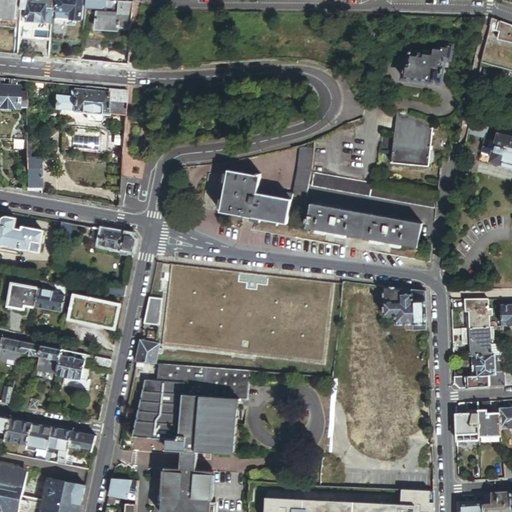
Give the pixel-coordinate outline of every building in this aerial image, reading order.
[(17,0),(0,0),(0,16),(16,18),(17,0)] [(82,20),(83,0),(57,0),(56,12),(71,13),(71,20),(82,20)] [(103,7),(132,9),(132,4),(87,1),(86,7),(99,8),(99,12),(103,13),(103,7)] [(28,10),(27,21),(27,22),(46,24),(47,7),(48,4),(45,3),(28,2),(28,10)] [(131,28),(133,10),(132,9),(103,7),(103,13),(99,12),(98,12),(97,29),(119,30),(119,27),(131,28)] [(56,12),(56,19),(71,20),(71,13),(56,12)] [(511,25),(493,19),(490,30),(497,33),(496,37),(511,42),(511,25)] [(421,49),(421,47),(421,45),(411,43),(410,51),(403,50),(402,59),(409,60),(408,64),(405,64),(403,78),(442,84),(445,59),(450,60),(452,47),(440,45),(440,49),(433,48),(433,50),(433,53),(420,52),(421,49)] [(93,119),(95,121),(99,122),(101,120),(102,115),(106,116),(106,115),(109,89),(74,85),(73,90),(71,90),(70,90),(69,97),(55,96),(54,109),(72,111),(71,112),(80,113),(87,114),(93,115),(93,119)] [(0,107),(25,108),(25,93),(16,92),(16,87),(3,86),(0,86),(0,107)] [(109,89),(106,115),(125,116),(127,90),(109,89)] [(407,116),(397,114),(392,164),(429,167),(432,124),(424,121),(407,116)] [(397,114),(407,116),(424,121),(432,124),(432,123),(425,120),(408,115),(397,114)] [(487,134),(483,147),(491,150),(489,157),(494,158),(499,137),(487,134)] [(511,138),(500,136),(499,137),(494,158),(493,160),(501,162),(501,163),(511,165),(511,138)] [(491,150),(483,147),(481,155),(489,157),(491,150)] [(297,170),(293,195),(307,197),(311,172),(314,148),(303,148),(299,149),(297,170)] [(29,159),(25,159),(26,185),(40,188),(41,169),(40,169),(36,169),(36,159),(29,159)] [(287,225),(293,195),(259,189),(262,175),(258,175),(258,177),(229,171),(221,213),(287,225)] [(438,194),(314,173),(311,187),(436,208),(438,194)] [(26,185),(26,191),(40,194),(40,188),(26,185)] [(423,225),(312,205),(309,220),(307,220),(306,223),(309,224),(308,229),(317,230),(347,236),(372,240),(402,246),(419,249),(423,225)] [(15,229),(16,221),(6,219),(4,219),(2,221),(1,225),(0,224),(0,252),(21,256),(23,249),(42,252),(43,243),(45,243),(46,235),(44,235),(45,232),(25,229),(24,231),(15,229)] [(105,231),(94,229),(93,239),(103,241),(105,231)] [(346,239),(347,236),(317,230),(316,234),(346,239)] [(134,236),(105,231),(103,241),(102,247),(123,252),(124,251),(135,254),(138,241),(134,236)] [(401,249),(402,246),(372,240),(371,244),(401,249)] [(173,266),(164,346),(325,364),(334,284),(173,266)] [(57,285),(49,283),(48,287),(49,290),(43,289),(41,289),(37,308),(64,313),(67,297),(61,296),(62,294),(56,292),(57,285)] [(37,308),(41,289),(14,284),(10,306),(26,309),(27,306),(37,308)] [(127,288),(114,285),(113,295),(125,297),(127,288)] [(425,292),(384,287),(384,298),(385,303),(385,315),(396,316),(396,324),(413,324),(413,325),(415,325),(426,325),(427,325),(425,292)] [(74,296),(73,305),(118,313),(120,305),(74,296)] [(382,334),(374,304),(372,300),(372,299),(350,297),(382,384),(379,385),(379,383),(371,384),(369,440),(390,435),(387,423),(396,421),(397,425),(405,417),(384,340),(382,334)] [(150,299),(145,325),(154,327),(160,301),(150,299)] [(489,308),(489,299),(465,300),(466,312),(470,312),(471,328),(490,326),(489,314),(493,313),(492,307),(489,308)] [(118,313),(73,305),(69,319),(115,329),(118,313)] [(503,326),(511,325),(511,305),(502,306),(503,326)] [(385,324),(396,324),(396,316),(385,315),(385,324)] [(491,342),(490,326),(471,328),(472,343),(472,356),(477,356),(492,355),(491,342)] [(472,343),(471,328),(467,328),(463,328),(464,335),(464,344),(469,343),(472,343)] [(21,353),(23,343),(4,339),(3,344),(2,349),(5,350),(8,351),(13,352),(21,353)] [(501,354),(504,354),(503,341),(495,342),(491,342),(492,355),(494,355),(501,354)] [(141,342),(137,364),(138,364),(144,364),(154,365),(155,354),(160,355),(160,352),(161,345),(141,342)] [(41,357),(43,347),(23,343),(21,353),(41,357)] [(62,356),(63,351),(43,347),(41,357),(61,361),(62,356)] [(63,352),(62,356),(71,358),(72,357),(73,357),(73,355),(79,356),(78,360),(81,360),(82,356),(63,352)] [(492,355),(477,356),(478,375),(489,375),(495,374),(495,367),(495,363),(494,358),(494,355),(492,355)] [(62,356),(61,361),(59,369),(58,375),(58,376),(82,381),(85,370),(86,362),(86,361),(81,360),(78,360),(77,358),(73,357),(72,357),(71,358),(62,356)] [(110,372),(113,361),(88,356),(86,361),(86,362),(94,363),(93,369),(110,372)] [(61,361),(41,357),(40,365),(59,369),(61,361)] [(59,369),(40,365),(38,371),(58,375),(59,369)] [(246,403),(248,372),(156,365),(155,382),(144,381),(142,400),(139,400),(138,418),(141,418),(140,440),(174,442),(173,454),(182,454),(197,455),(197,453),(233,455),(237,402),(246,403)] [(490,386),(505,385),(505,374),(495,374),(489,375),(490,386)] [(490,386),(489,375),(478,375),(473,375),(471,376),(472,387),(490,386)] [(11,404),(12,400),(14,389),(6,387),(2,403),(11,404)] [(31,408),(32,400),(33,396),(26,394),(23,407),(31,408)] [(40,401),(32,400),(31,408),(38,410),(40,401)] [(480,440),(478,402),(467,403),(467,413),(456,414),(458,441),(480,440)] [(480,442),(502,442),(501,429),(500,413),(492,413),(488,413),(487,402),(478,402),(480,440),(480,442)] [(501,429),(511,428),(511,407),(511,408),(504,408),(500,409),(500,413),(501,429)] [(13,420),(0,417),(0,431),(10,433),(13,420)] [(34,425),(13,420),(10,433),(8,441),(30,446),(34,425)] [(54,428),(34,425),(30,446),(29,450),(39,451),(40,449),(49,451),(50,447),(54,428)] [(62,449),(59,464),(67,465),(70,449),(74,433),(54,428),(50,447),(62,449)] [(86,448),(94,450),(97,437),(74,433),(70,449),(72,449),(85,452),(86,448)] [(40,449),(39,451),(38,459),(47,461),(49,451),(40,449)] [(197,455),(182,454),(182,462),(181,474),(196,475),(197,464),(197,455)] [(81,468),(90,470),(92,463),(88,462),(89,460),(82,459),(81,468)] [(0,507),(21,511),(24,511),(81,511),(87,485),(50,478),(46,500),(24,496),(29,472),(22,467),(0,462),(0,507)] [(214,476),(196,475),(181,474),(165,473),(164,486),(162,511),(211,511),(213,490),(214,476)] [(110,496),(137,501),(139,482),(113,480),(110,496)] [(433,511),(434,490),(401,489),(400,504),(265,498),(264,511),(433,511)] [(511,511),(511,509),(511,493),(484,495),(484,501),(484,511),(511,511)] [(459,511),(484,511),(484,501),(460,503),(459,511)]
